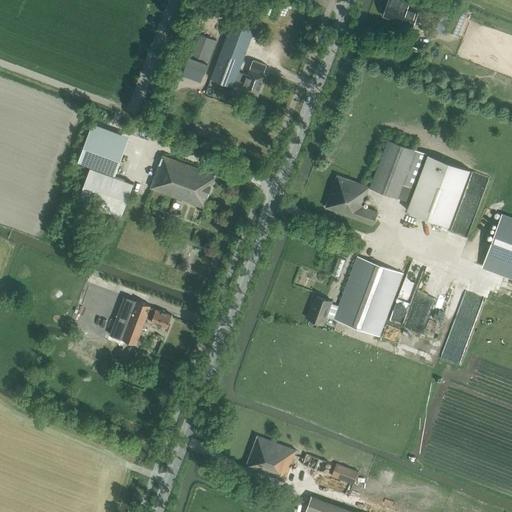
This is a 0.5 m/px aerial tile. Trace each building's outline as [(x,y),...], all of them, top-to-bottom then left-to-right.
[(418,13),(408,10),(411,1),(407,0),(388,0),(383,16),(414,26),(418,13)] [(456,36),(465,16),(457,12),(448,32),(456,36)] [(426,16),(422,27),(430,30),(434,19),(426,16)] [(254,31),(232,23),(211,79),(233,87),(236,80),(239,72),(254,31)] [(189,28),(185,38),(191,40),(194,30),(189,28)] [(189,57),(208,64),(217,41),(198,34),(189,57)] [(263,74),(267,66),(253,61),(248,76),(239,72),(236,80),(245,84),(242,91),(258,97),(266,75),(263,74)] [(471,170),(427,154),(388,139),(371,187),(411,202),(407,212),(449,228),(471,170)] [(122,157),(85,143),(79,161),(106,171),(105,173),(114,177),(115,175),(116,175),(122,157)] [(151,188),(204,208),(216,175),(163,156),(151,188)] [(122,217),(134,184),(114,177),(105,173),(90,168),(78,201),(122,217)] [(374,225),(379,212),(364,206),(367,197),(366,196),(369,187),(338,175),(326,207),(374,225)] [(511,219),(502,216),(483,266),(511,276),(511,219)] [(404,274),(359,256),(339,307),(332,304),(333,302),(317,296),(312,307),(311,307),(307,318),(324,324),(327,317),(380,337),(404,274)] [(339,258),(333,274),(339,277),(345,260),(339,258)] [(423,294),(423,291),(421,287),(420,286),(418,285),(415,285),(412,285),(410,286),(408,287),(407,290),(406,294),(406,295),(407,297),(409,300),(411,301),(415,302),(418,301),(421,300),(422,297),(423,294)] [(125,296),(110,335),(111,335),(136,345),(146,318),(152,320),(151,322),(168,328),(172,315),(156,309),(156,310),(150,308),(151,306),(128,297),(125,296)] [(134,367),(139,355),(133,353),(129,365),(134,367)] [(285,481),(297,450),(258,435),(246,466),(285,481)] [(324,473),(328,462),(307,454),(303,465),(324,473)] [(355,484),(360,472),(336,463),(332,476),(355,484)] [(306,511),(353,511),(312,496),(306,511)]
